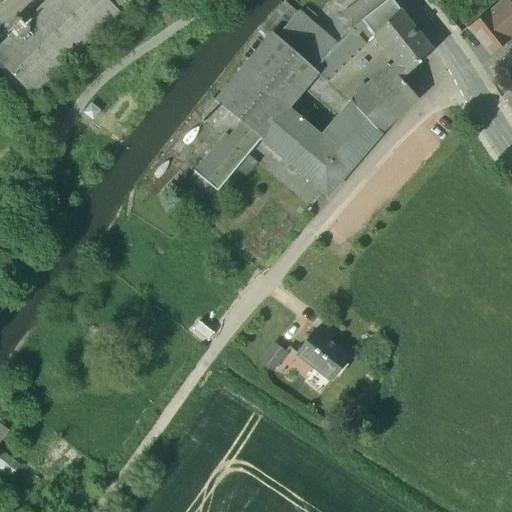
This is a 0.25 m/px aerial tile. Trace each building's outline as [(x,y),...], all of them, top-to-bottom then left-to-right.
[(106,0),(44,0),(0,37),(0,73),(2,77),(8,72),(33,98),(120,14),(116,10),(106,0)] [(126,1),(124,0),(106,0),(116,10),(126,1)] [(336,46),(297,13),(273,14),(258,32),(271,44),(252,67),(247,63),(216,101),(212,99),(203,110),(206,112),(202,117),(203,118),(208,122),(225,135),(194,173),(195,174),(188,182),(209,200),(216,192),(217,192),(236,169),(248,155),(261,140),(327,196),(381,135),(351,103),(321,138),(287,109),(317,75),(327,83),(374,38),(400,10),(391,0),(388,0),(362,21),(336,46)] [(511,8),(505,0),(501,0),(489,11),(511,39),(511,8)] [(400,10),(374,38),(395,64),(401,81),(433,52),(400,10)] [(489,11),(468,29),(490,57),(511,39),(489,11)] [(389,68),(351,103),(381,135),(418,100),(401,81),(395,64),(390,69),(389,68)] [(208,122),(203,118),(199,122),(204,126),(208,122)] [(248,155),(236,169),(246,177),(257,163),(248,155)] [(350,357),(315,330),(296,355),(331,382),(350,357)] [(275,344),(261,362),(272,370),(286,353),(275,344)] [(0,447),(12,433),(0,423),(0,447)] [(0,470),(11,479),(22,467),(1,449),(0,450),(0,470)]
